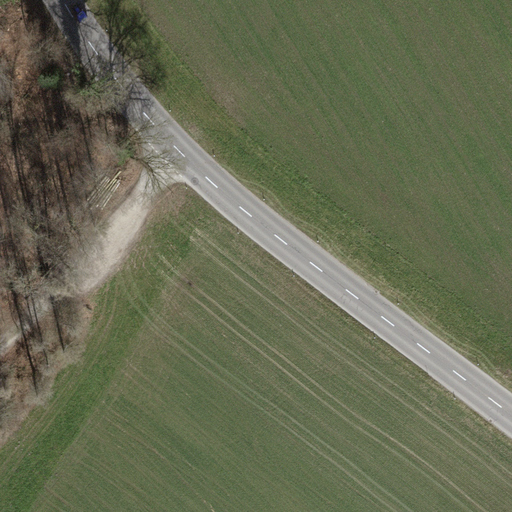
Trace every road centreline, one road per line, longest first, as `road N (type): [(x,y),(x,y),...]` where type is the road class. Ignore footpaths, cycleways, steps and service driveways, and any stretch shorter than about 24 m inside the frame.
road 1 (tertiary): [(70,0),(139,108),(275,234),(410,326),(511,410)]
road 2 (track): [(0,336),(188,153)]
